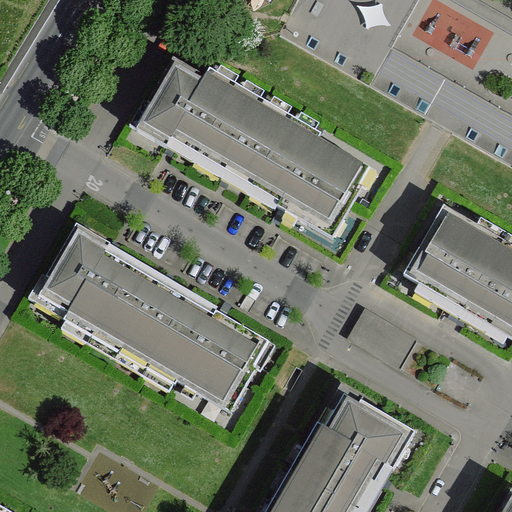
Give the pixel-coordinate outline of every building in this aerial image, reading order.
[(174,62),(148,106),(152,108),(137,132),(167,150),(171,143),(199,157),(238,89),(211,72),(205,80),(174,62)] [(431,120),(511,158),(511,111),(423,69),(397,69),(420,79),(418,79),(440,90),(431,108),(431,120)] [(293,121),(238,89),(199,157),(253,189),(293,121)] [(322,138),(293,121),(253,189),(281,205),(278,210),(333,242),(353,208),(373,172),(320,141),(322,138)] [(445,209),(405,277),(448,302),(465,312),(505,243),(445,209)] [(77,227),(47,279),(51,281),(41,298),(69,315),(65,322),(93,338),(133,270),(107,255),(111,247),(77,227)] [(511,247),(505,243),(465,312),(471,316),(511,339),(511,247)] [(133,270),(93,338),(148,371),(187,302),(133,270)] [(187,302),(148,371),(176,388),(178,384),(232,415),(272,345),(217,313),(215,318),(187,302)] [(365,310),(348,341),(400,371),(418,341),(365,310)] [(360,407),(345,398),(327,430),(318,426),(292,472),(360,511),(381,474),(385,467),(394,472),(416,434),(362,404),(360,407)] [(359,511),(360,511),(292,472),(267,511),(359,511)] [(511,511),(511,492),(500,511),(511,511)]
